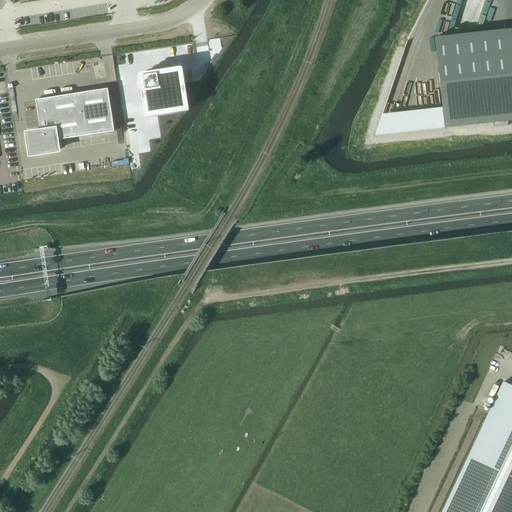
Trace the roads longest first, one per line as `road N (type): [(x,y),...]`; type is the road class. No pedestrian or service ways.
road 1 (trunk): [(511,200),(0,272)]
road 2 (trunk): [(0,290),(511,221)]
road 3 (unclassified): [(0,49),(165,23),(204,0)]
road 4 (track): [(0,374),(42,372),(55,393),(4,477)]
